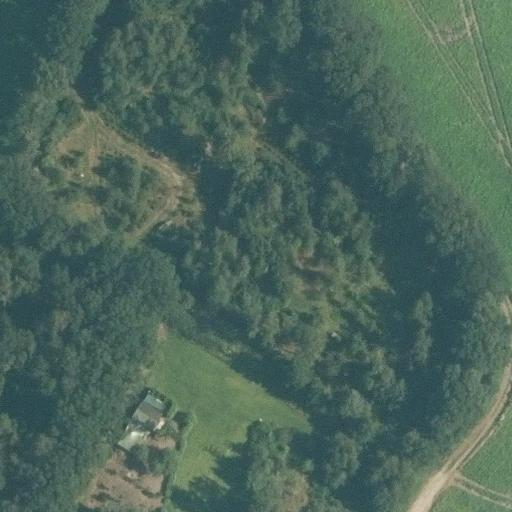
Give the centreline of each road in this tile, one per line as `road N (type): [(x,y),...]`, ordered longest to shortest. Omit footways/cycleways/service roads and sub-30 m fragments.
road 1 (track): [(323,0),(503,289),(511,329)]
road 2 (track): [(511,349),(492,409),(413,511)]
